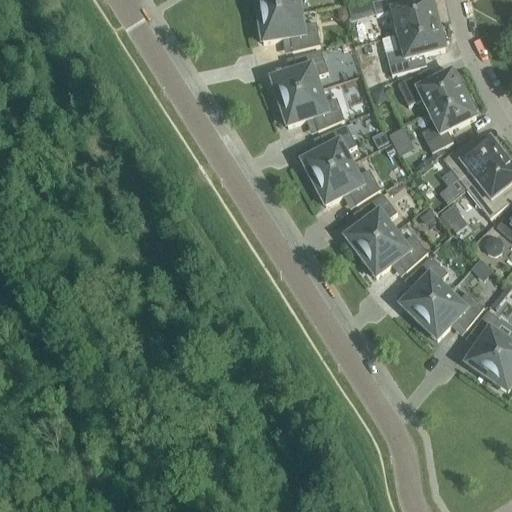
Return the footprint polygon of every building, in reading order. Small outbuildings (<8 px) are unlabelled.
[(255,0),(259,22),(300,16),(297,0),(255,0)] [(390,26),(394,40),(438,29),(432,3),(403,11),(400,0),(398,0),(386,3),(373,7),(376,18),(378,29),(390,26)] [(373,7),(364,9),(367,21),(376,18),(373,7)] [(340,10),(337,13),(338,21),(342,23),(345,23),(347,20),(346,12),(344,9),(340,10)] [(300,16),(259,22),(263,47),(290,42),(292,57),(320,50),(316,27),(302,29),(300,16)] [(397,54),(386,57),(392,80),(419,72),(417,61),(445,54),(438,29),(394,40),(397,54)] [(272,84),(280,107),(319,94),(315,81),(328,77),(321,55),(293,61),(298,75),(272,84)] [(422,103),(429,117),(468,97),(459,80),(455,81),(453,76),(425,90),(419,78),(398,89),(408,110),(422,103)] [(378,78),(365,82),(368,90),(380,86),(378,78)] [(319,94),(280,107),(288,131),(313,122),(318,136),(344,125),(337,102),(324,107),(319,94)] [(477,114),(468,97),(429,117),(435,130),(422,137),(432,157),(453,147),(448,136),(476,122),(473,116),(477,114)] [(302,166),(314,188),(351,168),(345,157),(357,150),(346,129),(320,140),(327,153),(302,166)] [(467,194),(509,160),(499,148),(496,150),(491,143),(472,158),(464,148),(443,164),(467,194)] [(511,163),(509,160),(467,194),(490,223),(510,207),(502,197),(511,189),(511,163)] [(351,168),(314,188),(326,210),(350,197),(356,210),(380,195),(369,174),(357,180),(351,168)] [(415,175),(410,179),(417,190),(423,186),(415,175)] [(346,242),(361,261),(394,236),(386,226),(397,217),(383,199),(359,214),(368,225),(346,242)] [(511,244),(511,213),(497,231),(511,244)] [(477,228),(471,244),(486,249),(492,233),(477,228)] [(394,236),(361,261),(376,281),(398,265),(406,276),(427,257),(413,239),(402,247),(394,236)] [(494,252),(511,268),(511,245),(509,249),(502,243),(494,252)] [(401,310),(419,327),(448,297),(438,288),(448,278),(431,261),(409,280),(420,290),(401,310)] [(448,297),(419,327),(437,344),(456,324),(466,334),(484,312),(467,296),(457,306),(448,297)] [(487,382),(510,348),(491,334),(499,323),(488,315),(470,337),(482,345),(466,368),(487,382)] [(511,348),(510,348),(487,382),(507,396),(511,389),(511,348)]
